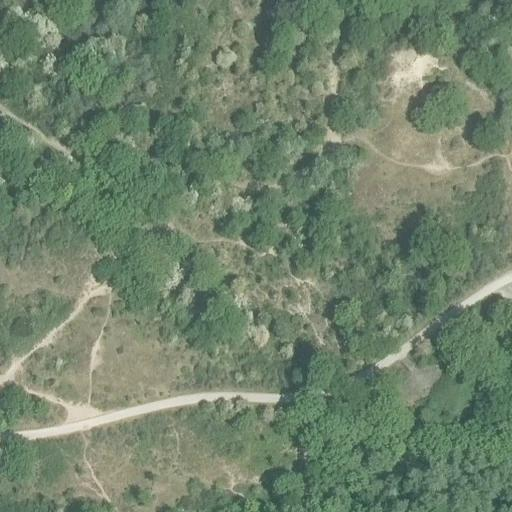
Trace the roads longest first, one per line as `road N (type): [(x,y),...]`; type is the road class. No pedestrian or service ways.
road 1 (unknown): [(0,384),(178,229),(161,170),(244,190),(290,182),(331,147),(334,61),(353,17),(375,0)]
road 2 (unknown): [(161,170),(0,96)]
